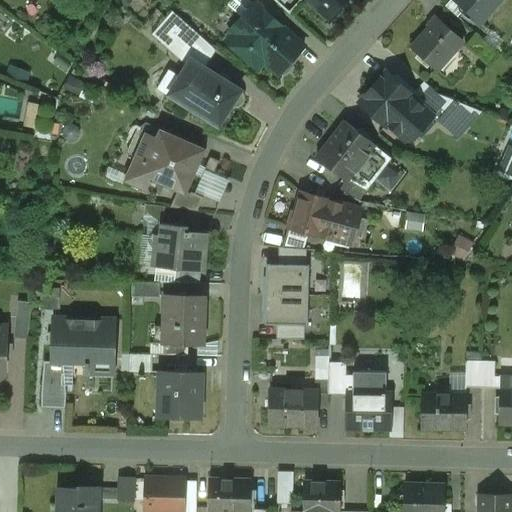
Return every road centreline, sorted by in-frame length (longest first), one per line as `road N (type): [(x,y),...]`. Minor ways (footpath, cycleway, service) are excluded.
road 1 (residential): [(235,451),(236,287),(258,177),(302,100),(391,0)]
road 2 (residential): [(511,458),(235,451)]
road 3 (residential): [(235,451),(0,447)]
